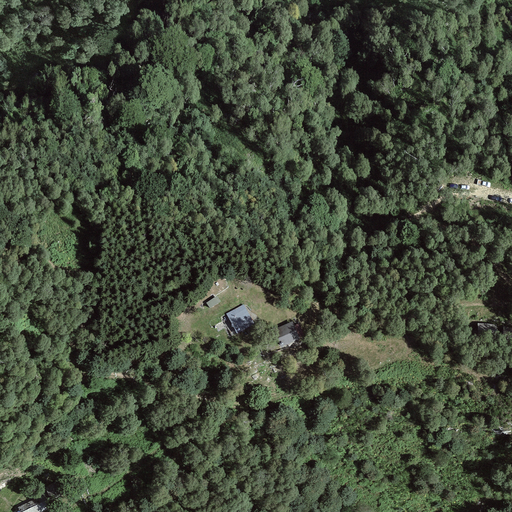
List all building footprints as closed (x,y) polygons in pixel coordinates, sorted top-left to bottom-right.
[(206,303),(210,309),(221,302),(217,296),(206,303)] [(243,306),(226,314),(237,334),(253,326),(243,306)] [(293,323),(274,331),(281,347),(300,339),(293,323)] [(479,324),(477,324),(477,339),(496,340),(496,324),(479,324)] [(511,328),(503,327),(502,340),(511,340),(511,328)] [(19,507),(21,511),(42,511),(37,500),(19,507)]
